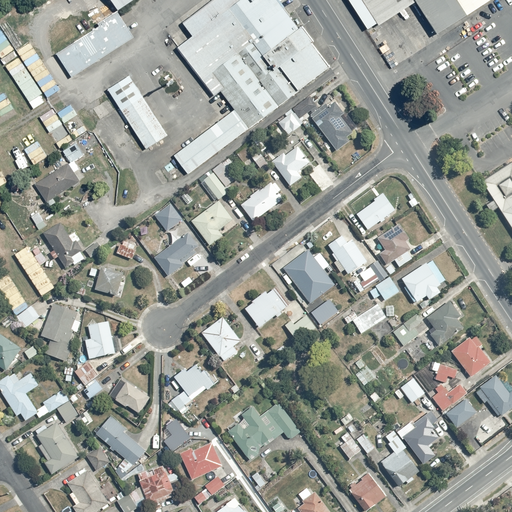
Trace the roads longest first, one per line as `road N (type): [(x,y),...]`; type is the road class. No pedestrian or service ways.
road 1 (residential): [(161,326),(407,143)]
road 2 (residential): [(407,143),(511,305)]
road 3 (residential): [(314,0),(407,143)]
road 4 (unknown): [(407,143),(511,76)]
